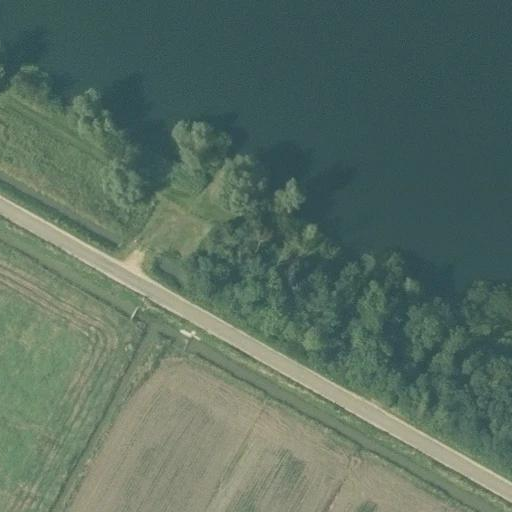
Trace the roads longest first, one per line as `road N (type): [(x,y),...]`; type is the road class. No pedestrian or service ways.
road 1 (unclassified): [(511,494),(0,205)]
road 2 (track): [(126,276),(174,201),(455,338),(511,335)]
